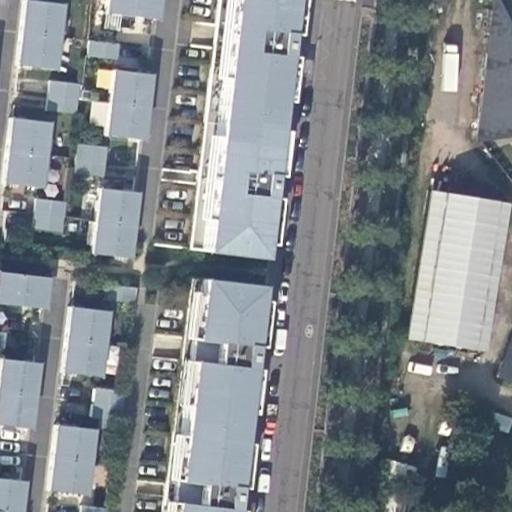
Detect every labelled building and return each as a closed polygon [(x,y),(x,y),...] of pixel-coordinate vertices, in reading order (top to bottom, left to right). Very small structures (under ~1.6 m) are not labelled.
[(60,4),(25,0),(22,0),(18,32),(57,37),(60,4)] [(157,0),(104,0),(103,13),(155,19),(157,0)] [(288,0),(230,0),(201,250),(259,257),(266,198),(275,198),(277,175),(268,174),(282,56),(291,57),(294,33),(285,32),(288,0)] [(511,41),(496,0),(495,0),(478,142),(511,132),(511,41)] [(57,37),(18,32),(15,65),(53,69),(57,37)] [(116,44),(87,40),(86,56),(115,59),(116,44)] [(311,77),(312,59),(305,58),(303,76),(311,77)] [(148,74),(111,69),(107,102),(145,107),(148,74)] [(77,84),(48,80),(47,95),(76,99),(77,84)] [(76,99),(47,95),(45,111),(74,113),(76,99)] [(145,107),(107,102),(103,135),(141,139),(145,107)] [(47,122),(9,117),(5,151),(43,155),(47,122)] [(104,146),(76,143),(74,159),(102,161),(104,146)] [(43,155),(5,151),(1,183),(39,187),(43,155)] [(102,161),(74,159),(72,173),(101,177),(102,161)] [(135,192),(97,188),(93,220),(131,225),(135,192)] [(429,193),(404,340),(483,353),(507,206),(429,193)] [(35,197),(32,230),(63,233),(66,200),(35,197)] [(3,238),(28,241),(31,214),(6,212),(3,238)] [(131,225),(93,220),(89,253),(127,257),(131,225)] [(46,277),(0,271),(0,303),(40,308),(42,309),(46,277)] [(255,286),(196,279),(168,511),(229,511),(229,510),(238,511),(241,487),(232,486),(246,369),(255,370),(257,346),(249,345),(255,286)] [(134,287),(106,284),(104,300),(133,303),(134,287)] [(105,311),(67,306),(64,339),(101,343),(105,311)] [(511,331),(495,377),(511,383),(511,331)] [(101,343),(64,339),(60,371),(97,377),(101,343)] [(0,424),(28,428),(36,362),(33,362),(0,358),(0,424)] [(111,388),(93,387),(89,419),(108,421),(111,388)] [(91,429),(54,425),(50,457),(88,462),(91,429)] [(88,462),(50,457),(46,490),(84,494),(88,462)] [(18,511),(22,481),(0,477),(0,511),(8,511),(18,511)] [(418,511),(419,506),(393,500),(389,511),(418,511)]
